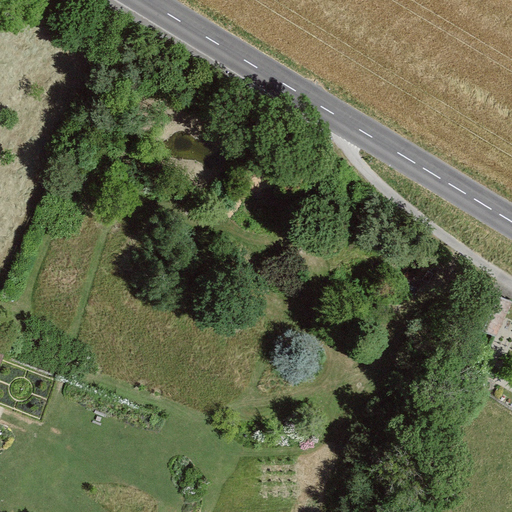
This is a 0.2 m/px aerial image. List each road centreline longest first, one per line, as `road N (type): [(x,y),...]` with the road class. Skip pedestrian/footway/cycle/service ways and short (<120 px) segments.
road 1 (residential): [(511,283),(365,172),(325,112)]
road 2 (tertiary): [(325,112),(511,222)]
road 3 (tertiary): [(143,0),(325,112)]
